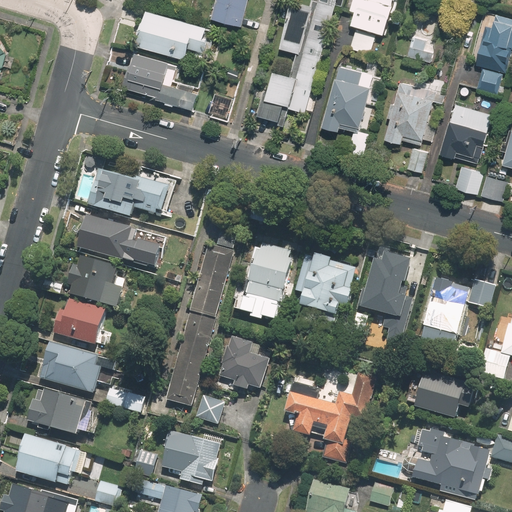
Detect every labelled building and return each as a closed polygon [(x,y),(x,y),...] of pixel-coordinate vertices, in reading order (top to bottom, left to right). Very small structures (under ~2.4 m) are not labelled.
[(250,0),(214,0),(210,15),(243,25),(250,0)] [(285,105),(309,111),(339,0),(313,0),(312,5),(294,0),(293,0),(281,46),(299,51),(293,75),(277,71),(269,99),(285,103),(285,105)] [(361,0),(354,23),(387,33),(396,5),(378,0),(361,0)] [(149,9),(143,28),(138,43),(188,58),(191,47),(205,52),(213,28),(149,9)] [(511,74),(511,17),(492,11),(476,64),(511,74)] [(377,34),(358,28),(353,47),(372,52),(377,34)] [(438,43),(415,37),(411,56),(433,61),(438,43)] [(0,83),(1,84),(13,44),(0,40),(0,83)] [(129,76),(165,87),(162,97),(197,107),(201,92),(170,83),(175,65),(136,53),(129,76)] [(341,65),(325,128),(360,136),(375,73),(341,65)] [(484,70),(479,88),(501,94),(506,76),(484,70)] [(438,90),(418,85),(418,84),(402,80),(388,137),(404,142),(405,135),(425,140),(438,90)] [(236,99),(217,93),(211,112),(230,118),(236,99)] [(494,112),(458,103),(445,155),(481,164),(494,112)] [(425,172),(430,152),(415,148),(410,168),(425,172)] [(511,171),(511,170),(492,165),(484,194),(505,199),(511,171)] [(459,187),(480,193),(486,171),(464,166),(459,187)] [(135,217),(137,208),(168,216),(176,185),(134,175),(133,180),(101,172),(92,206),(135,217)] [(138,227),(89,215),(80,248),(129,261),(138,227)] [(297,252),(260,243),(243,312),(279,321),(297,252)] [(171,402),(195,408),(235,251),(211,245),(171,402)] [(356,264),(319,255),(306,307),(343,316),(356,264)] [(126,267),(83,256),(73,295),(116,306),(126,267)] [(371,264),(361,301),(406,313),(414,283),(394,278),(396,271),(371,264)] [(472,287),(440,279),(425,338),(457,346),(472,287)] [(65,284),(49,280),(46,291),(62,295),(65,284)] [(477,281),(472,302),(492,307),(497,286),(477,281)] [(57,335),(100,346),(110,309),(67,298),(57,335)] [(256,342),(235,335),(222,377),(237,381),(235,386),(252,390),(253,386),(263,389),(271,360),(253,354),(256,342)] [(106,356),(52,342),(42,381),(96,394),(106,356)] [(511,357),(511,356),(488,350),(483,370),(507,376),(511,357)] [(368,420),(380,377),(359,371),(353,395),(340,392),(336,405),(321,401),(325,389),(298,381),(289,415),(300,418),(296,433),(315,438),(318,427),(328,430),(322,450),(352,459),(358,438),(348,435),(353,416),(368,420)] [(420,404),(419,408),(459,420),(463,406),(471,409),(478,385),(430,371),(427,379),(417,376),(410,401),(420,404)] [(94,401),(40,387),(31,422),(85,436),(94,401)] [(151,397),(114,387),(109,406),(145,416),(151,397)] [(228,403),(207,395),(199,418),(219,425),(228,403)] [(495,449),(447,436),(449,427),(422,420),(415,446),(424,449),(416,476),(482,495),(492,458),(495,449)] [(221,443),(184,433),(176,431),(166,467),(184,472),(182,481),(207,487),(209,482),(215,483),(222,458),(218,457),(221,443)] [(83,449),(28,434),(18,474),(73,488),(83,449)] [(495,449),(492,458),(511,463),(511,439),(499,435),(495,449)] [(143,449),(142,454),(137,452),(135,462),(140,463),(137,473),(155,477),(161,454),(143,449)] [(353,488),(316,479),(307,511),(361,511),(361,510),(348,507),(353,488)] [(201,511),(205,496),(146,480),(141,498),(161,503),(159,511),(201,511)] [(124,486),(103,481),(98,502),(118,507),(124,486)] [(396,487),(377,482),(371,503),(390,508),(396,487)] [(65,511),(69,498),(15,484),(8,511),(65,511)] [(475,511),(477,506),(445,497),(441,511),(475,511)]
